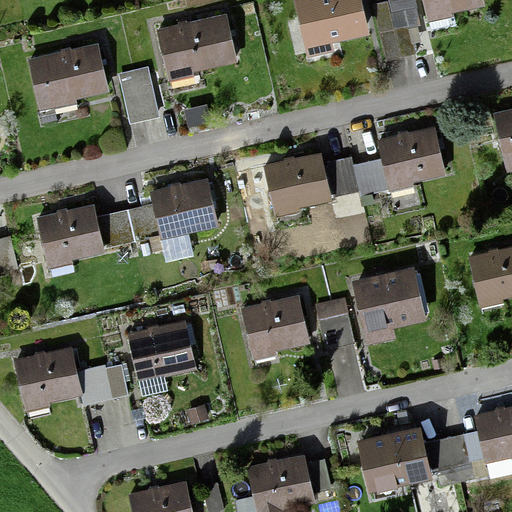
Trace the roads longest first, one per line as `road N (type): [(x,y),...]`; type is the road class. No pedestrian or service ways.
road 1 (residential): [(0,195),(511,75)]
road 2 (residential): [(63,486),(511,376)]
